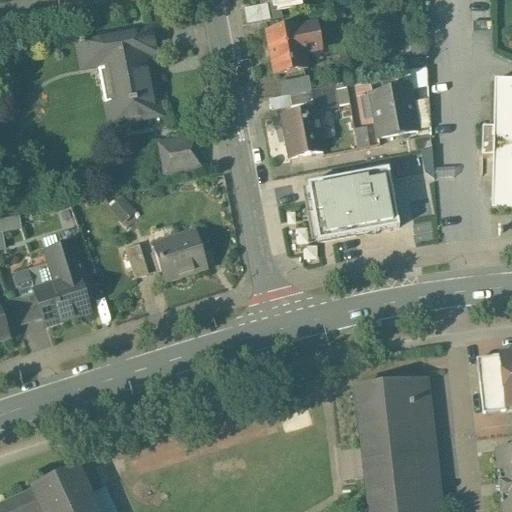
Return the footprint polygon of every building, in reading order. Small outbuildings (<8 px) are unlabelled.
[(301,4),(300,0),(282,0),(277,1),(278,9),(301,4)] [(298,24),(264,30),(273,75),(308,68),(306,61),(321,58),(315,24),(298,27),(298,24)] [(153,26),(98,36),(103,64),(110,103),(106,104),(110,124),(157,115),(147,55),(158,54),(153,26)] [(103,64),(98,36),(77,40),(82,68),(103,64)] [(511,80),(493,81),(492,128),(480,128),(480,157),(491,157),(490,210),(511,210),(511,80)] [(410,86),(368,94),(377,139),(418,131),(410,86)] [(310,90),(287,94),(289,106),(312,102),(310,90)] [(315,109),(281,116),(289,158),(323,152),(315,109)] [(430,136),(405,140),(408,153),(431,148),(430,136)] [(193,137),(158,145),(163,173),(198,167),(193,137)] [(308,185),(318,243),(398,227),(388,170),(308,185)] [(0,248),(5,247),(2,232),(22,227),(19,214),(0,218),(0,248)] [(47,238),(50,246),(72,239),(69,230),(47,238)] [(193,232),(153,246),(164,281),(204,267),(193,232)] [(55,285),(33,292),(41,318),(44,327),(87,312),(84,301),(91,298),(73,244),(43,253),(49,267),(55,285)] [(138,244),(124,250),(133,279),(148,275),(138,244)] [(12,274),(20,297),(33,292),(55,285),(49,267),(27,274),(26,269),(12,274)] [(41,318),(33,292),(20,297),(6,302),(15,327),(41,318)] [(511,354),(497,356),(497,358),(502,403),(511,402),(511,354)] [(497,358),(475,360),(480,413),(503,412),(502,403),(497,358)] [(356,388),(370,511),(442,511),(427,379),(356,388)] [(511,511),(511,450),(497,452),(500,475),(497,475),(500,505),(503,505),(504,511),(511,511)] [(0,511),(114,511),(103,489),(88,496),(76,469),(31,489),(31,490),(0,505),(0,511)]
